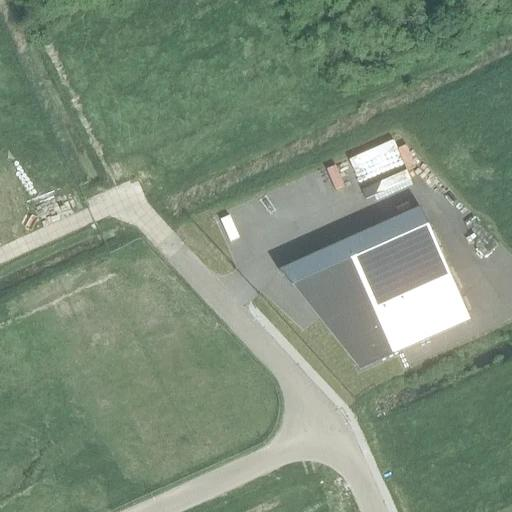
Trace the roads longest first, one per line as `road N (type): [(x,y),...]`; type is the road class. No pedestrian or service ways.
road 1 (unclassified): [(331,434),(286,368),(129,202)]
road 2 (unclassified): [(331,434),(160,511)]
